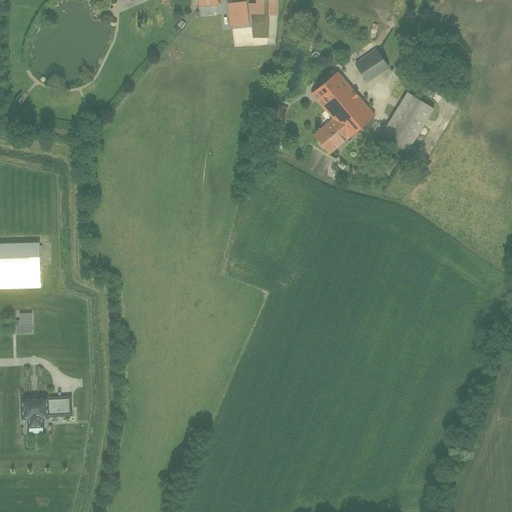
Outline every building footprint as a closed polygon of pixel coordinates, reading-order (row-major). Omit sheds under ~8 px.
[(250,0),(228,2),(230,28),(252,26),(250,0)] [(379,48),(355,64),(371,87),(395,71),(379,48)] [(342,69),(312,94),(352,142),(382,118),(342,69)] [(408,92),(381,135),(412,153),(438,110),(408,92)] [(286,124),(291,108),(281,104),(276,121),(286,124)] [(40,242),(0,243),(0,287),(42,286),(40,242)] [(35,313),(22,312),(22,320),(19,320),(19,333),(35,333),(35,313)] [(73,393),(23,395),(24,418),(28,418),(28,427),(46,426),(45,418),(74,417),(73,393)]
